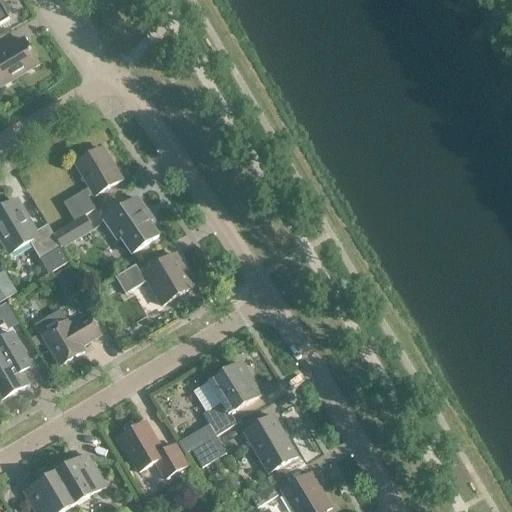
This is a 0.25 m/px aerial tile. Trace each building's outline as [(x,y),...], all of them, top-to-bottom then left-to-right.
[(0,25),(9,20),(8,18),(6,7),(0,2),(0,25)] [(39,66),(23,40),(0,54),(0,88),(0,89),(39,66)] [(63,205),(74,223),(96,211),(89,198),(94,195),(96,198),(122,183),(102,150),(76,165),(90,189),(63,205)] [(137,200),(104,222),(118,242),(121,240),(132,256),(159,238),(143,215),(146,213),(137,200)] [(49,276),(70,264),(48,227),(35,234),(17,202),(13,204),(9,203),(2,207),(1,212),(0,212),(0,239),(10,256),(30,244),(49,276)] [(85,218),(54,237),(62,250),(93,232),(85,218)] [(136,267),(115,279),(125,296),(147,283),(162,308),(195,288),(176,257),(142,277),(136,267)] [(71,267),(55,276),(61,287),(77,277),(71,267)] [(0,304),(16,295),(4,275),(0,276),(0,304)] [(60,313),(36,328),(60,368),(85,354),(82,349),(101,338),(88,317),(69,328),(60,313)] [(0,402),(27,386),(20,374),(22,370),(21,367),(29,362),(13,335),(0,342),(0,402)] [(208,385),(221,405),(203,416),(216,438),(243,422),(237,412),(261,398),(241,365),(208,385)] [(298,459),(273,417),(244,435),(268,476),(298,459)] [(156,465),(166,481),(188,468),(175,447),(162,454),(145,425),(119,440),(139,474),(156,465)] [(195,451),(192,453),(202,470),(226,456),(216,439),(195,451)] [(189,441),(179,446),(185,457),(192,453),(195,451),(189,441)] [(87,457),(56,475),(75,508),(106,489),(87,457)] [(67,511),(75,508),(56,475),(25,494),(35,511),(67,511)] [(327,511),(332,510),(311,475),(282,493),(292,511),(327,511)] [(251,500),(258,510),(278,498),(272,487),(251,500)]
